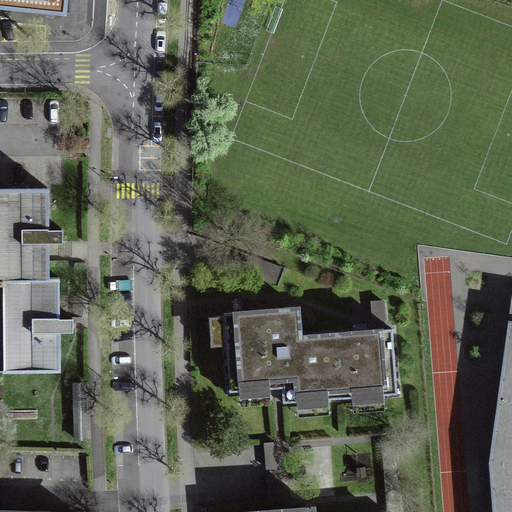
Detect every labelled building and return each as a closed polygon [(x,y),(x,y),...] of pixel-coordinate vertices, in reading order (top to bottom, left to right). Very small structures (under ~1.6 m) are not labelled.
[(0,0),(0,9),(66,16),(68,0),(0,0)] [(47,189),(0,189),(0,279),(3,279),(48,279),(48,237),(47,189)] [(48,279),(3,279),(3,369),(59,368),(58,329),(58,321),(58,279),(48,279)] [(384,320),(383,301),(371,301),(373,321),(384,320)] [(340,398),(335,333),(300,336),(298,307),(265,310),(223,313),(230,391),(282,387),(283,402),(340,398)] [(489,462),(492,511),(511,511),(511,320),(508,320),(489,462)] [(367,330),(335,333),(340,398),(397,393),(392,328),(367,330)] [(85,383),(74,384),(76,439),(87,438),(85,383)] [(399,511),(394,440),(382,441),(387,511),(399,511)] [(278,467),(276,443),(265,443),(267,468),(278,467)] [(279,475),(267,476),(269,500),(280,500),(279,475)]
